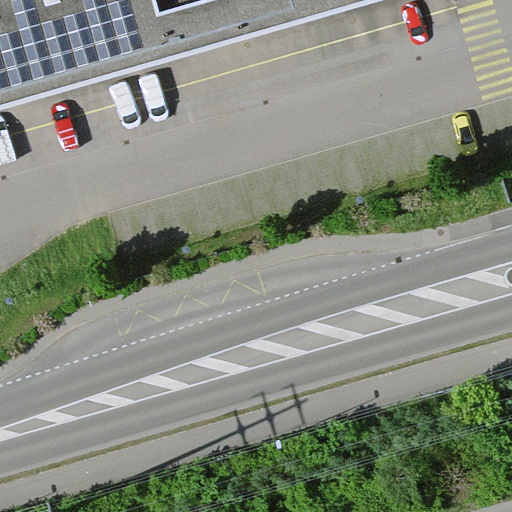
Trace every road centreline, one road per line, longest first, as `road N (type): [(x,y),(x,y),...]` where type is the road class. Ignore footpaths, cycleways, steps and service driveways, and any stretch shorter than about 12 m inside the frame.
road 1 (unknown): [(511,1),(0,157)]
road 2 (tertiary): [(0,434),(511,290)]
